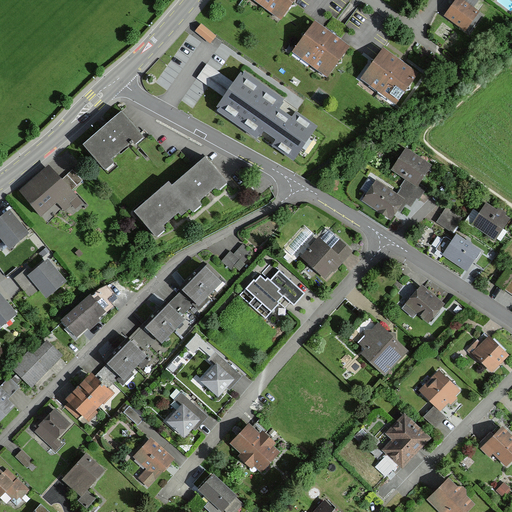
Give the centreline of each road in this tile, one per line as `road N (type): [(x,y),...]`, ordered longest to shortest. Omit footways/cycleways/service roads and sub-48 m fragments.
road 1 (residential): [(308,190),(176,262),(0,442)]
road 2 (residential): [(386,238),(164,498)]
road 3 (residential): [(118,78),(308,190)]
road 4 (residential): [(511,379),(386,511)]
road 5 (secondary): [(0,181),(118,78)]
road 6 (residential): [(386,238),(511,321)]
